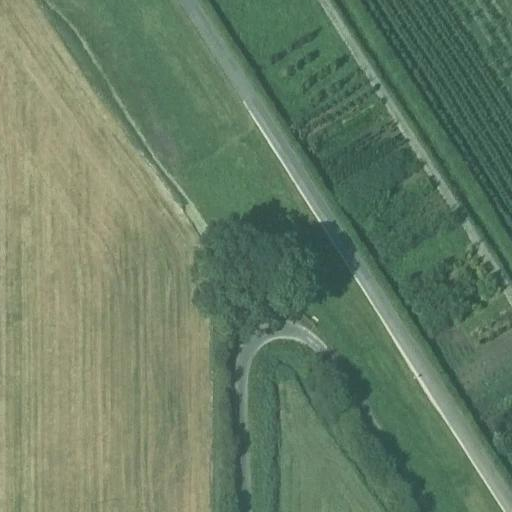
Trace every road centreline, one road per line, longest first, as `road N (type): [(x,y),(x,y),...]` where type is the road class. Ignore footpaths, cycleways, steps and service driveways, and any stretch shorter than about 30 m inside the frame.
road 1 (unclassified): [(511,500),(181,0)]
road 2 (unclassified): [(242,511),(240,377),(261,339),(287,331),(315,346),(422,511)]
